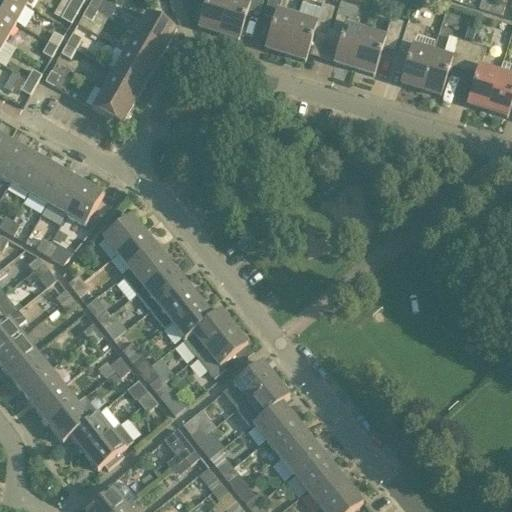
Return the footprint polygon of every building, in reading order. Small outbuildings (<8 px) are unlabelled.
[(9,0),(0,0),(0,19),(15,28),(26,9),(9,0)] [(9,0),(26,9),(31,12),(38,0),(9,0)] [(71,27),(86,0),(72,0),(60,21),(71,27)] [(92,0),(88,9),(97,14),(103,4),(95,0),(92,0)] [(207,0),(198,31),(199,32),(201,28),(219,33),(219,34),(229,0),(207,0)] [(259,17),(263,0),(229,0),(219,34),(219,33),(218,37),(219,38),(220,34),(238,39),(237,43),(238,44),(248,13),(259,17)] [(268,0),(263,18),(275,22),(265,52),(266,52),(267,49),(286,54),(284,58),(285,58),(297,20),(277,14),(281,0),(268,0)] [(490,15),(493,5),(481,1),(478,11),(490,15)] [(493,5),(490,15),(501,19),(505,8),(493,5)] [(357,11),(352,9),(340,6),(332,32),(343,36),(334,66),(335,67),(336,63),(354,68),(353,72),(365,34),(355,31),(357,11)] [(325,37),(334,11),(322,7),(316,26),(297,20),(285,58),(286,58),(287,55),(305,60),(304,64),(305,65),(315,34),(325,37)] [(97,14),(88,9),(82,19),(91,25),(97,14)] [(136,36),(165,53),(177,34),(147,17),(136,36)] [(0,19),(0,44),(4,47),(15,28),(0,19)] [(394,52),(402,25),(390,21),(385,40),(365,34),(353,72),(354,73),(355,69),(374,75),(372,78),(374,79),(383,48),(394,52)] [(399,53),(410,57),(400,87),(401,87),(403,84),(421,89),(420,93),(432,55),(413,49),(419,30),(407,26),(399,53)] [(472,44),(476,32),(468,30),(464,42),(472,44)] [(53,35),(47,45),(57,51),(63,41),(53,35)] [(66,46),(76,52),(82,42),(72,36),(66,46)] [(165,53),(136,36),(125,55),(155,72),(165,53)] [(440,100),(447,77),(450,69),(463,73),(471,46),(448,39),(443,58),(432,55),(420,93),(421,93),(422,90),(440,95),(439,99),(440,100)] [(51,61),(57,51),(47,45),(41,56),(51,61)] [(76,52),(66,46),(60,57),(70,62),(76,52)] [(488,110),(486,114),(487,114),(499,76),(480,70),(486,51),(471,46),(463,73),(476,77),(467,108),(468,108),(469,104),(488,110)] [(155,72),(125,55),(114,74),(144,91),(155,72)] [(32,73),(26,83),(35,89),(41,78),(32,73)] [(54,90),(60,80),(50,74),(44,85),(54,90)] [(144,91),(114,74),(103,93),(133,110),(144,91)] [(507,116),(506,120),(507,120),(511,104),(511,74),(510,75),(509,79),(499,76),(487,114),(488,114),(489,110),(507,116)] [(12,75),(6,86),(19,94),(20,93),(26,83),(12,75)] [(29,99),(35,89),(26,83),(20,93),(29,99)] [(133,110),(103,93),(92,112),(122,129),(133,110)] [(0,159),(9,144),(0,139),(0,159)] [(0,181),(9,186),(15,177),(27,155),(9,144),(0,159),(0,181)] [(28,197),(40,177),(46,166),(27,155),(15,177),(9,186),(28,197)] [(47,208),(64,177),(65,177),(46,166),(40,177),(28,197),(47,208)] [(65,219),(83,187),(65,177),(64,177),(47,208),(65,219)] [(83,187),(65,219),(85,230),(103,198),(83,187)] [(117,259),(145,236),(131,219),(103,241),(117,259)] [(0,232),(6,235),(12,224),(5,220),(0,228),(0,232)] [(12,224),(6,235),(13,240),(20,229),(12,224)] [(117,259),(130,275),(130,276),(158,253),(145,236),(117,259)] [(1,240),(0,241),(0,254),(2,255),(8,244),(1,240)] [(43,257),(50,246),(42,241),(36,253),(43,257)] [(51,261),(57,250),(50,246),(43,257),(51,261)] [(130,275),(122,282),(136,299),(172,270),(158,253),(130,276),(130,275)] [(33,275),(43,267),(38,260),(27,268),(33,275)] [(33,275),(46,292),(57,284),(48,274),(43,267),(33,275)] [(172,270),(136,299),(150,315),(185,287),(172,270)] [(73,293),(83,285),(78,279),(68,287),(73,293)] [(83,285),(73,293),(78,300),(88,292),(83,285)] [(163,333),(169,328),(168,328),(199,304),(185,287),(150,315),(163,333)] [(61,309),(71,301),(65,294),(55,302),(61,309)] [(71,301),(61,309),(66,315),(76,307),(71,301)] [(212,320),(199,304),(168,328),(169,328),(182,345),(212,320)] [(20,313),(18,310),(6,319),(0,311),(0,329),(1,329),(17,315),(20,313)] [(100,327),(110,319),(105,312),(95,320),(100,327)] [(212,320),(182,345),(196,361),(234,331),(220,314),(212,320)] [(16,332),(25,325),(17,315),(1,329),(0,329),(0,357),(22,340),(16,332)] [(110,319),(100,327),(105,334),(115,326),(110,319)] [(88,342),(98,334),(92,327),(82,335),(88,342)] [(213,383),(223,375),(220,371),(240,354),(247,362),(252,357),(246,350),(248,348),(234,331),(196,361),(213,383)] [(98,334),(88,342),(93,349),(103,341),(98,334)] [(0,369),(8,379),(36,356),(22,340),(0,357),(0,369)] [(127,361),(137,353),(132,346),(122,354),(127,361)] [(137,353),(127,361),(133,368),(143,359),(137,353)] [(22,396),(49,373),(36,356),(8,379),(22,396)] [(115,376),(125,368),(119,361),(110,369),(115,376)] [(247,405),(275,383),(261,365),(233,388),(247,405)] [(125,368),(115,376),(120,382),(130,374),(125,368)] [(35,413),(63,390),(49,373),(22,396),(35,413)] [(154,395),(164,387),(159,380),(149,388),(154,395)] [(260,421),(261,422),(281,406),(289,400),(275,383),(247,405),(260,421)] [(164,387),(154,395),(160,401),(170,393),(164,387)] [(49,429),(77,407),(63,390),(35,413),(49,429)] [(142,410),(152,402),(146,395),(137,402),(142,410)] [(97,418),(84,401),(77,407),(49,429),(62,447),(70,440),(90,424),(90,423),(97,418)] [(152,402),(142,410),(147,416),(157,408),(152,402)] [(267,445),(295,422),(281,406),(261,422),(260,421),(253,428),(267,445)] [(105,411),(98,417),(97,418),(90,423),(90,424),(70,440),(83,457),(119,428),(105,411)] [(280,462),(308,439),(295,422),(267,445),(280,462)] [(97,474),(104,469),(107,474),(123,461),(120,456),(133,445),(119,428),(83,457),(97,474)] [(175,459),(165,467),(171,474),(195,455),(189,448),(178,431),(162,444),(175,459)] [(195,446),(206,438),(200,431),(190,439),(195,446)] [(206,438),(195,446),(201,453),(211,444),(206,438)] [(294,479),(322,456),(308,439),(280,462),(294,479)] [(176,480),(190,469),(200,461),(195,455),(171,474),(176,480)] [(307,495),(335,473),(322,456),(294,479),(307,495)] [(223,480),(233,472),(227,465),(217,473),(223,480)] [(233,472),(223,480),(228,486),(238,478),(233,472)] [(320,511),(321,511),(349,490),(335,473),(307,495),(320,511)] [(212,496),(222,488),(216,481),(206,489),(212,496)] [(89,504),(93,509),(88,511),(123,511),(127,510),(109,488),(89,504)] [(222,488),(212,496),(217,503),(227,495),(222,488)] [(349,490),(321,511),(356,511),(363,507),(349,490)] [(248,511),(252,511),(260,506),(254,499),(245,507),(248,511)]
